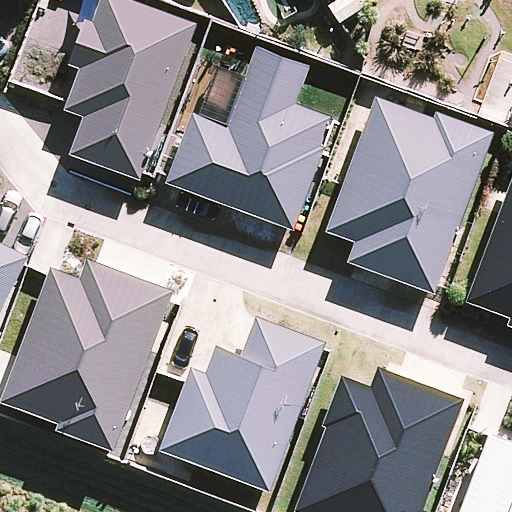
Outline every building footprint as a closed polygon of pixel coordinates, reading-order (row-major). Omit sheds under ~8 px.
[(139,186),(197,28),(117,0),(103,0),(94,27),(86,24),(69,69),(80,73),(65,114),(83,121),(69,161),(139,186)] [(173,174),(168,187),(293,235),(326,152),(320,149),(331,121),(296,107),(310,71),(258,51),(228,129),(195,117),(188,137),(182,135),(168,172),(173,174)] [(435,299),(494,137),(437,116),(434,122),(376,100),(326,236),(355,247),(347,267),(435,299)] [(511,331),(511,182),(467,306),(510,322),(508,330),(511,331)] [(0,321),(26,268),(30,261),(0,246),(0,321)] [(114,456),(173,295),(88,264),(82,282),(51,271),(48,278),(1,407),(61,429),(58,435),(114,456)] [(270,498),(326,346),(257,320),(243,359),(217,349),(206,377),(192,372),(186,386),(160,457),(270,498)] [(418,511),(464,390),(378,359),(371,377),(342,367),(324,417),(327,418),(297,500),(328,511),(418,511)] [(511,511),(511,429),(490,421),(455,511),(511,511)]
